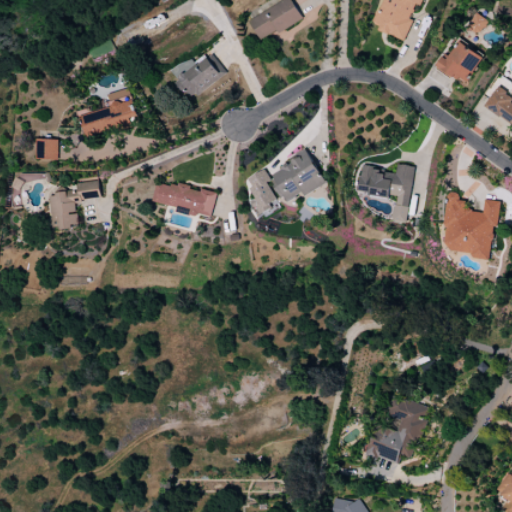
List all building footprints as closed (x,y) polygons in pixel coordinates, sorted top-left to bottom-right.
[(287,0),(249,19),(260,41),(272,35),(273,36),(303,21),(292,0),(287,0)] [(423,0),(383,0),(374,22),(381,25),(379,30),(404,41),(414,20),(410,18),(416,4),(421,6),(423,0)] [(489,19),(475,14),(468,29),(482,35),(489,19)] [(483,58),(460,41),(447,60),(443,57),(436,67),(464,86),(483,58)] [(226,75),(213,55),(198,66),(193,58),(172,71),(179,81),(174,84),(180,93),(184,90),(190,99),(226,75)] [(485,106),(511,124),(511,96),(499,87),(485,106)] [(105,96),(109,108),(87,114),(86,110),(78,112),(86,139),(132,125),(130,119),(138,116),(129,88),(105,96)] [(59,140),(37,139),(37,159),(59,160),(59,140)] [(324,185),(307,148),(289,156),(292,164),(269,175),(267,170),(248,179),(257,199),(253,201),(259,213),(281,203),(282,205),(324,185)] [(415,167),(397,164),(396,172),(362,167),(358,193),(396,198),(393,221),(407,223),(415,167)] [(101,199),(100,181),(77,183),(78,191),(50,194),(53,230),(79,227),(76,201),(101,199)] [(216,193),(158,181),(153,204),(211,217),(216,193)] [(490,258),(494,226),(498,227),(501,202),(485,200),(483,212),(466,210),(467,201),(458,200),(459,194),(450,192),(443,252),(490,258)] [(429,407),(393,396),(386,415),(400,419),(396,430),(377,424),(368,454),(397,464),(400,456),(412,459),(424,419),(425,419),(429,407)] [(511,511),(511,468),(498,493),(511,501),(504,511),(511,511)] [(367,511),(361,499),(354,502),(335,499),(332,511),(367,511)]
